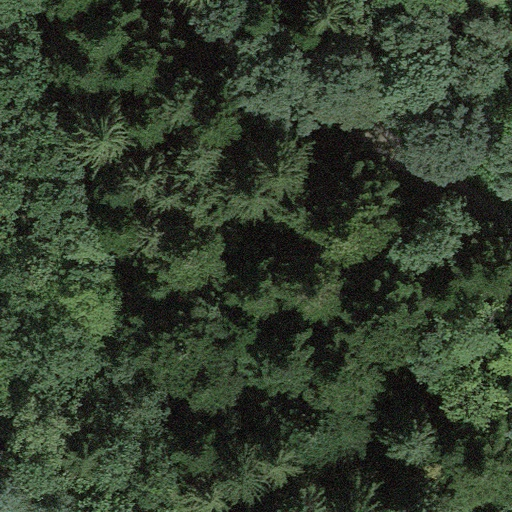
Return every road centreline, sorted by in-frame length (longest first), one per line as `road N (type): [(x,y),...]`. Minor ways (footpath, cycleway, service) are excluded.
road 1 (track): [(40,0),(205,511)]
road 2 (track): [(204,0),(511,220)]
